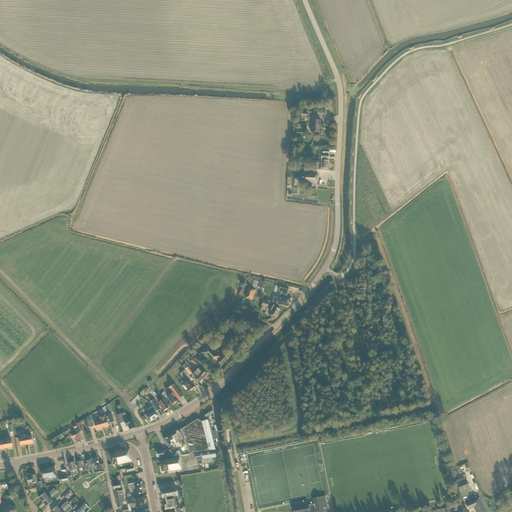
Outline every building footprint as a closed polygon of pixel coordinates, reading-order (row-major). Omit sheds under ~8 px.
[(312,124),(311,132),(320,133),(320,125),(321,125),(321,120),(317,120),(318,116),(311,116),(310,124),(312,124)] [(321,160),(321,168),(328,168),(329,154),(329,150),(323,150),(323,154),(322,154),(321,160)] [(306,171),(300,170),(299,183),(306,184),(306,188),(312,189),(312,185),(317,185),(317,172),(306,172),(306,171)] [(246,298),(253,300),(255,290),(248,288),(246,298)] [(291,299),(280,296),(278,304),(283,306),(288,307),(289,303),(290,304),(291,299)] [(260,309),(262,310),(263,307),(267,308),(269,303),(262,301),(260,309)] [(277,315),(280,310),(275,307),(275,306),(272,304),(269,309),(271,311),(269,315),(276,319),(278,316),(277,315)] [(216,363),(220,367),(230,358),(225,353),(223,355),(210,343),(200,354),(212,367),(216,363)] [(195,370),(203,379),(207,375),(202,370),(202,371),(198,367),(194,370),(195,370)] [(185,370),(180,374),(186,382),(184,384),(189,391),(195,387),(191,382),(193,380),(185,370)] [(199,383),(203,379),(195,370),(192,373),(195,377),(195,378),(199,383)] [(183,397),(174,385),(169,388),(168,387),(165,390),(169,395),(167,397),(173,404),(183,397)] [(158,403),(164,411),(169,408),(160,396),(159,393),(156,395),(158,397),(161,402),(158,403)] [(158,416),(155,412),(156,411),(157,412),(160,409),(154,400),(150,403),(151,404),(146,408),(149,413),(146,415),(150,422),(158,416)] [(203,414),(205,417),(213,413),(211,409),(203,414)] [(122,414),(118,415),(117,415),(120,424),(125,422),(126,427),(128,426),(130,430),(135,428),(132,419),(129,421),(128,418),(127,418),(125,413),(122,414)] [(105,416),(99,417),(102,428),(108,426),(107,421),(109,420),(110,423),(114,422),(112,414),(108,415),(108,417),(105,418),(105,416)] [(179,431),(184,438),(185,438),(189,454),(216,450),(208,420),(201,422),(198,419),(179,431)] [(79,432),(83,430),(80,423),(76,424),(78,429),(74,430),(75,433),(71,435),(72,439),(75,438),(77,443),(81,442),(80,440),(82,439),(79,432)] [(181,445),(179,442),(184,438),(179,431),(172,436),(179,446),(181,445)] [(25,435),(25,438),(27,445),(33,444),(32,435),(27,436),(27,434),(25,435)] [(164,440),(169,448),(175,444),(177,448),(179,446),(172,436),(164,440)] [(5,441),(5,442),(6,449),(13,447),(11,439),(8,440),(8,437),(5,438),(5,441)] [(115,453),(110,455),(112,465),(118,463),(118,464),(132,461),(129,449),(115,452),(115,453)] [(195,454),(196,460),(216,457),(215,451),(195,454)] [(168,471),(168,472),(181,470),(179,457),(166,459),(167,460),(160,461),(162,472),(168,471)] [(104,469),(103,464),(99,465),(98,458),(93,459),(94,467),(97,467),(98,470),(104,469)] [(91,463),(92,463),(91,459),(83,461),(84,466),(85,466),(86,470),(92,469),(91,463)] [(72,471),(73,475),(77,475),(74,463),(69,464),(70,472),(72,471)] [(46,468),(47,470),(41,471),(43,479),(48,478),(48,479),(56,477),(54,467),(46,468)] [(28,483),(29,483),(30,486),(33,485),(33,483),(37,482),(36,475),(31,476),(31,478),(28,479),(28,483)] [(59,476),(60,484),(69,482),(67,475),(59,476)] [(457,484),(461,494),(470,490),(466,480),(457,484)] [(141,484),(138,485),(138,481),(129,483),(130,490),(136,489),(137,495),(142,493),(141,484)] [(113,484),(115,497),(123,495),(122,489),(121,482),(113,484)] [(39,498),(43,503),(56,491),(54,489),(47,496),(44,493),(39,498)] [(182,490),(177,491),(176,489),(161,491),(163,499),(164,498),(165,504),(164,504),(165,510),(167,510),(176,508),(180,508),(178,498),(183,497),(182,490)] [(57,493),(56,491),(43,503),(47,507),(52,502),(50,499),(57,493)] [(124,502),(123,495),(115,497),(117,508),(123,506),(123,502),(124,502)] [(314,504),(308,505),(308,503),(292,506),(292,511),(316,511),(317,511),(324,510),(323,504),(327,503),(325,496),(313,498),(314,504)] [(468,510),(474,507),(475,511),(485,511),(479,498),(477,499),(476,496),(470,499),(471,502),(466,504),(468,510)] [(143,504),(144,504),(143,498),(135,500),(135,497),(127,498),(128,504),(136,503),(137,509),(144,508),(143,504)] [(51,511),(59,511),(68,504),(66,502),(62,506),(62,507),(59,510),(57,507),(51,511)] [(75,511),(74,511),(80,511),(87,506),(84,503),(75,511)]
